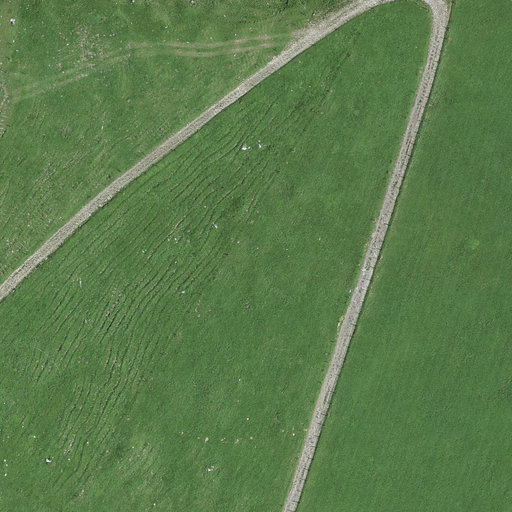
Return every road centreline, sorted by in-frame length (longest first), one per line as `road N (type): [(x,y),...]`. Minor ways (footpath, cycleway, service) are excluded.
road 1 (track): [(284,511),(441,25),(436,0)]
road 2 (track): [(362,0),(89,202),(0,291)]
